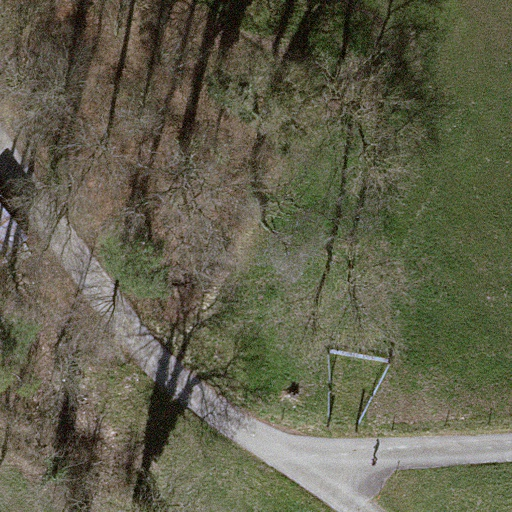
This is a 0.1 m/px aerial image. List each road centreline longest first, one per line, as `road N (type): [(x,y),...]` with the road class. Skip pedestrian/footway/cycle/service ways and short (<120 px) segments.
road 1 (track): [(0,135),(144,348),(289,465)]
road 2 (track): [(511,450),(289,465)]
